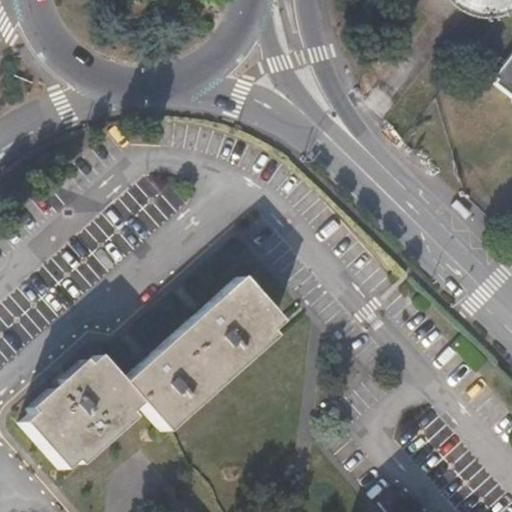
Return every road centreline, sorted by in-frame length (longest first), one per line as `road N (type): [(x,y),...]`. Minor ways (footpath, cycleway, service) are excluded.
road 1 (tertiary): [(182,78),(273,108),(374,182)]
road 2 (tertiary): [(374,182),(511,317)]
road 3 (tertiary): [(359,152),(294,90),(246,0)]
road 4 (tertiary): [(359,152),(329,102),(307,0)]
road 5 (secondary): [(26,0),(55,52),(109,84)]
